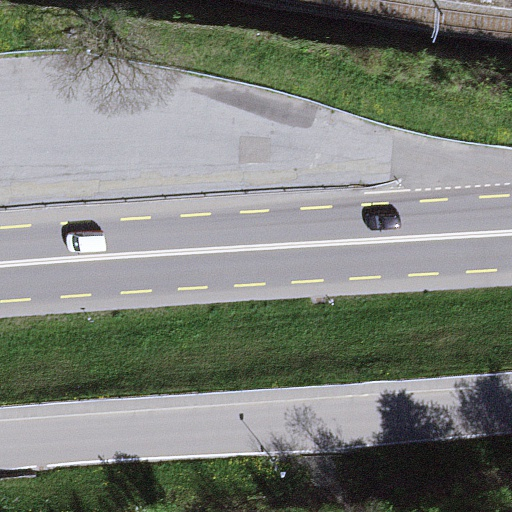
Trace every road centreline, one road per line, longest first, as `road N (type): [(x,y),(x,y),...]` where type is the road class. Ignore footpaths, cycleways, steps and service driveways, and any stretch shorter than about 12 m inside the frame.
road 1 (unclassified): [(0,439),(511,404)]
road 2 (primary): [(0,264),(511,231)]
